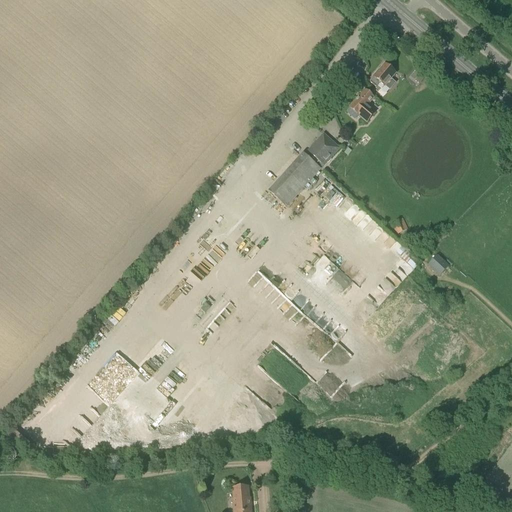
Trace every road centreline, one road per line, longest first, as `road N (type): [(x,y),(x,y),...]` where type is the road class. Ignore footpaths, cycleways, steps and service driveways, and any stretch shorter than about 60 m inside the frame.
road 1 (track): [(0,473),(97,477),(292,460),(400,473),(511,386)]
road 2 (primary): [(511,105),(389,0)]
